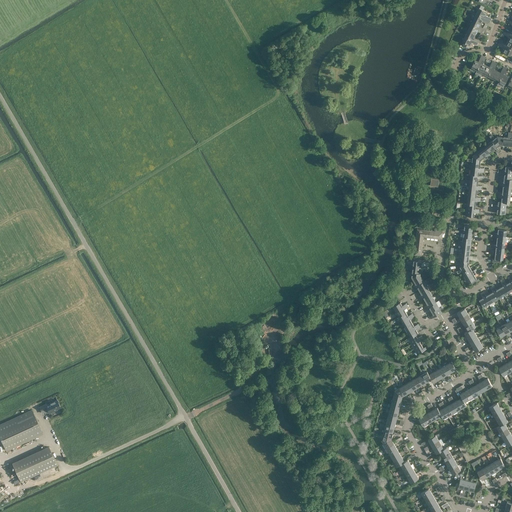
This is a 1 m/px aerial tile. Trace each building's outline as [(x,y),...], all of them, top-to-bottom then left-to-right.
[(477,13),(476,13),(490,20),(491,18),(489,17),(486,15),(487,12),(480,8),(478,12),(478,11),(477,13)] [(474,19),(481,23),(482,23),(483,20),(486,21),(488,22),(489,23),(490,20),(476,13),(475,16),(476,16),(474,19)] [(471,24),(485,31),(486,29),(483,28),(480,26),(481,23),(474,19),(473,23),(472,22),(471,24)] [(468,30),(476,34),(478,31),(481,32),(483,33),(484,34),(485,31),(471,24),(470,27),(468,30)] [(465,35),(479,42),(480,40),(479,40),(477,39),(474,37),(476,34),(468,30),(466,33),(465,35)] [(465,35),(462,41),(464,42),(463,45),(469,48),(472,42),(475,43),(478,45),(479,42),(465,35)] [(500,40),(499,42),(511,48),(511,41),(508,40),(506,43),(503,42),(500,40)] [(511,51),(511,48),(499,42),(498,45),(501,46),(504,48),(502,51),(510,55),(511,52),(511,51)] [(477,70),(484,56),(481,55),(480,58),(478,61),(475,59),(473,58),(471,62),(472,62),(470,66),(472,66),(470,70),(474,72),(475,69),(477,70)] [(482,73),(483,72),(486,65),(483,63),(485,60),(486,57),(484,56),(477,70),(478,71),(477,73),(481,75),(482,73)] [(483,72),(486,74),(485,75),(488,76),(495,62),(492,61),(491,63),(489,67),(486,65),(483,72)] [(494,78),(498,71),(494,69),(496,66),(497,63),(495,62),(488,76),(490,77),(490,76),(493,78),(493,79),(494,78)] [(497,80),(499,81),(506,67),(503,66),(502,69),(501,72),(498,71),(494,78),(497,80)] [(504,83),(504,84),(509,76),(508,76),(505,74),(507,71),(508,69),(506,67),(499,81),(501,82),(504,83)] [(500,145),(497,136),(495,138),(492,134),(490,136),(493,140),(491,141),(499,151),(500,150),(497,147),(500,145)] [(487,144),(492,151),(495,148),(498,152),(499,151),(491,141),(487,144)] [(489,153),(492,151),(487,144),(483,148),(490,158),(492,157),(489,153)] [(483,148),(478,151),(483,158),(486,156),(489,159),(490,158),(483,148)] [(481,160),(483,158),(478,151),(473,155),(481,160)] [(472,161),(472,163),(480,164),(481,160),(473,155),(472,159),(468,158),(467,161),(472,161)] [(471,168),(470,175),(483,177),(483,176),(479,175),(479,171),(484,172),(484,170),(471,168)] [(438,186),(440,177),(432,175),(430,185),(438,186)] [(414,254),(421,255),(424,237),(442,239),(443,232),(439,231),(439,230),(435,229),(435,231),(417,229),(414,254)] [(504,253),(505,247),(492,245),(492,246),(496,247),(496,250),(491,250),(491,252),(504,253)] [(503,259),(504,253),(491,252),(491,254),(495,255),(495,259),(498,259),(497,262),(501,262),(501,259),(503,259)] [(462,271),(463,272),(470,268),(468,264),(460,266),(461,268),(457,271),(458,273),(462,271)] [(463,272),(466,277),(477,270),(476,268),(472,271),(470,268),(463,272)] [(478,272),(477,270),(466,277),(469,282),(470,281),(472,284),(475,282),(474,280),(476,278),(474,274),(478,272)] [(420,273),(412,272),(408,272),(407,274),(412,275),(411,277),(413,280),(421,276),(420,275),(420,273)] [(424,281),(421,276),(413,280),(415,284),(411,287),(412,288),(413,288),(424,281)] [(509,292),(511,290),(511,285),(510,282),(507,284),(504,280),(503,281),(509,292)] [(427,286),(424,281),(413,288),(414,290),(418,287),(420,291),(427,286)] [(504,295),(509,292),(503,281),(501,282),(503,286),(499,288),(504,295)] [(430,292),(427,286),(420,291),(422,294),(418,296),(419,298),(430,292)] [(499,298),(504,295),(499,288),(496,290),(494,286),(492,287),(499,298)] [(494,301),(499,298),(492,287),(491,288),(493,291),(490,293),(494,301)] [(433,297),(430,292),(419,298),(420,300),(424,297),(426,301),(433,297)] [(489,304),(494,301),(490,293),(486,295),(484,292),(482,293),(489,304)] [(489,304),(482,293),(481,294),(483,297),(479,300),(483,307),(489,304)] [(436,302),(433,297),(426,301),(428,304),(424,306),(425,308),(436,302)] [(393,306),(396,311),(407,305),(406,303),(402,306),(400,302),(393,306)] [(439,307),(436,302),(425,308),(426,310),(429,308),(431,311),(439,307)] [(399,316),(406,312),(404,309),(408,307),(407,305),(396,311),(399,316)] [(442,312),(439,307),(431,311),(433,314),(430,317),(431,319),(442,312)] [(457,313),(460,318),(468,313),(465,308),(457,313)] [(399,316),(402,322),(413,315),(412,313),(408,316),(406,312),(399,316)] [(470,318),(468,313),(460,318),(463,322),(470,318)] [(413,315),(402,322),(405,327),(412,322),(410,319),(414,317),(413,315)] [(463,322),(465,327),(473,322),(470,318),(463,322)] [(405,327),(408,332),(419,325),(418,324),(414,326),(412,322),(405,327)] [(465,327),(468,331),(473,329),(476,327),(473,322),(465,327)] [(505,324),(501,326),(505,334),(510,331),(505,324)] [(408,332),(411,337),(416,334),(418,333),(416,329),(420,327),(419,325),(408,332)] [(505,334),(501,326),(496,329),(501,337),(505,334)] [(468,331),(464,333),(467,338),(475,333),(473,329),(468,331)] [(478,338),(475,333),(467,338),(470,342),(478,338)] [(408,338),(411,344),(422,337),(421,335),(418,338),(416,334),(411,337),(408,338)] [(411,344),(414,349),(421,344),(420,341),(423,339),(422,337),(411,344)] [(480,342),(478,338),(470,342),(473,347),(480,342)] [(480,342),(473,347),(475,351),(483,347),(480,342)] [(423,348),(421,344),(414,349),(417,354),(428,348),(427,346),(423,348)] [(452,361),(447,364),(452,372),(456,369),(452,361)] [(447,374),(452,372),(447,364),(443,367),(447,374)] [(504,365),(499,368),(503,375),(508,372),(504,365)] [(443,377),(447,374),(443,367),(438,369),(443,377)] [(438,369),(434,372),(438,379),(443,377),(438,369)] [(427,371),(422,374),(427,382),(431,379),(428,375),(429,374),(427,371)] [(433,382),(438,379),(434,372),(429,374),(428,375),(431,379),(433,382)] [(422,374),(418,377),(422,385),(427,382),(422,374)] [(413,380),(417,387),(422,385),(418,377),(413,380)] [(488,378),(484,380),(488,388),(492,386),(488,378)] [(408,382),(413,390),(417,387),(413,380),(408,382)] [(479,383),(484,391),(488,388),(484,380),(479,383)] [(404,385),(408,393),(413,390),(408,382),(404,385)] [(479,383),(474,386),(479,393),(484,391),(479,383)] [(399,388),(404,395),(408,393),(404,385),(399,388)] [(479,393),(474,386),(470,389),(474,396),(479,393)] [(394,395),(402,397),(403,396),(404,395),(399,388),(395,390),(394,395)] [(470,389),(465,391),(470,399),(474,396),(470,389)] [(465,402),(470,399),(465,391),(460,394),(462,397),(464,402),(465,402)] [(457,400),(461,408),(467,405),(465,402),(464,402),(462,397),(457,400)] [(46,404),(39,407),(42,413),(48,411),(49,413),(57,410),(61,408),(57,400),(46,405),(46,404)] [(457,400),(452,403),(457,411),(461,408),(457,400)] [(497,402),(489,407),(492,412),(500,408),(497,402)] [(448,405),(453,413),(457,411),(452,403),(448,405)] [(448,405),(444,408),(448,416),(453,413),(448,405)] [(437,407),(432,410),(437,418),(441,415),(442,415),(439,410),(437,407)] [(442,415),(441,415),(443,418),(448,416),(444,408),(439,410),(442,415)] [(492,412),(495,417),(503,412),(500,408),(492,412)] [(32,410),(0,425),(0,436),(6,450),(43,433),(32,410)] [(437,418),(432,410),(428,413),(433,420),(437,418)] [(503,412),(495,417),(497,421),(505,417),(503,412)] [(428,413),(424,415),(428,423),(433,420),(428,413)] [(428,423),(424,415),(419,418),(423,426),(428,423)] [(497,421),(500,425),(500,426),(505,423),(508,421),(505,417),(497,421)] [(500,426),(500,425),(497,427),(500,432),(507,428),(505,423),(500,426)] [(500,432),(502,436),(510,432),(507,428),(500,432)] [(511,435),(510,432),(502,436),(505,441),(511,436),(511,435)] [(384,444),(392,440),(391,439),(392,437),(383,435),(382,440),(384,444)] [(428,440),(431,444),(438,440),(435,435),(428,440)] [(387,449),(394,444),(392,440),(384,444),(387,449)] [(431,444),(433,449),(441,444),(438,440),(431,444)] [(394,444),(387,449),(389,453),(397,448),(394,444)] [(444,449),(444,448),(441,444),(433,449),(436,453),(439,452),(444,449)] [(49,447),(12,464),(21,482),(57,465),(49,447)] [(447,447),(444,448),(444,449),(439,452),(442,456),(450,452),(447,447)] [(397,448),(389,453),(392,457),(399,453),(397,448)] [(442,456),(445,461),(452,456),(450,452),(442,456)] [(399,453),(392,457),(394,461),(402,457),(399,453)] [(445,461),(448,465),(455,460),(452,456),(445,461)] [(405,462),(404,461),(402,457),(394,461),(397,466),(400,464),(405,462)] [(501,458),(495,461),(499,469),(505,466),(501,458)] [(407,460),(404,461),(405,462),(400,464),(403,469),(411,465),(407,460)] [(448,465),(450,470),(458,465),(455,460),(448,465)] [(495,472),(499,469),(495,461),(490,464),(495,472)] [(491,474),(495,472),(490,464),(486,467),(491,474)] [(411,465),(403,469),(406,474),(413,469),(411,465)] [(458,465),(450,470),(453,474),(461,470),(458,465)] [(482,469),(487,477),(491,474),(486,467),(482,469)] [(413,469),(406,474),(408,478),(416,474),(413,469)] [(482,479),(487,477),(482,469),(477,472),(482,479)] [(416,474),(408,478),(411,483),(418,478),(416,474)] [(424,497),(432,493),(429,488),(421,492),(424,497)] [(424,497),(427,502),(434,497),(432,493),(424,497)] [(434,497),(427,502),(429,506),(437,502),(434,497)] [(429,506),(432,511),(440,506),(437,502),(429,506)]
